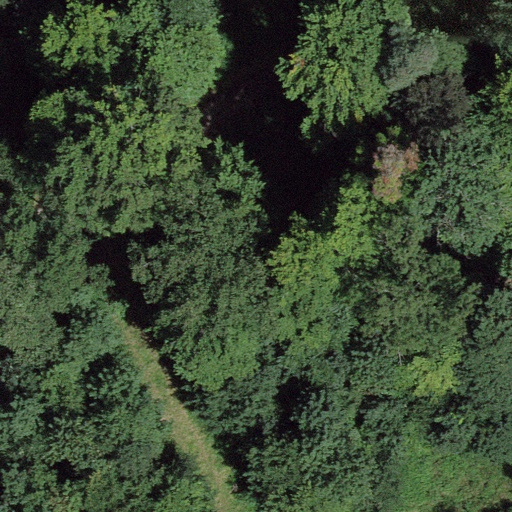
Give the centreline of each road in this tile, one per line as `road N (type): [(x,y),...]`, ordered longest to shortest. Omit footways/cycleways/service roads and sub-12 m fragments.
road 1 (track): [(0,237),(365,0)]
road 2 (track): [(57,201),(224,511)]
